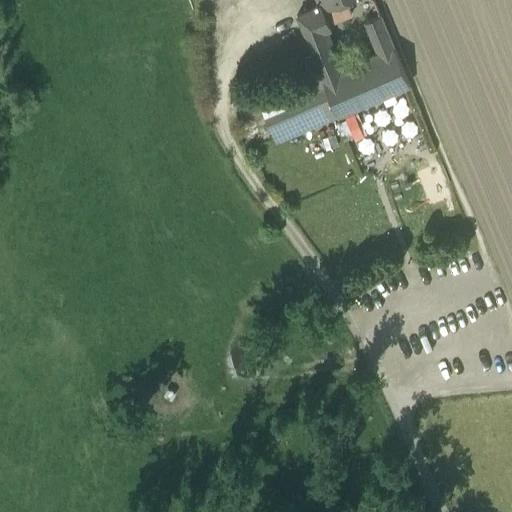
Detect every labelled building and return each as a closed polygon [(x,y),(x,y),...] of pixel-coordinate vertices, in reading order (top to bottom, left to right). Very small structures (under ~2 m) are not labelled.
[(318,0),(320,4),(330,23),(351,14),(346,0),(318,0)] [(320,4),(297,14),(307,38),(325,30),(331,28),(330,23),(320,4)] [(394,47),(380,13),(365,21),(378,53),(394,47)] [(325,30),(307,38),(313,52),(331,44),(325,30)] [(353,35),(359,54),(372,50),(367,32),(353,35)] [(331,44),(313,52),(323,75),(338,70),(333,59),(336,55),(331,44)] [(338,70),(323,75),(327,85),(339,114),(375,99),(410,84),(394,47),(378,53),(338,70)] [(318,66),(305,71),(305,72),(301,74),(256,93),(264,111),(327,85),(323,75),(318,66)] [(327,85),(264,111),(277,141),(339,114),(327,85)]
